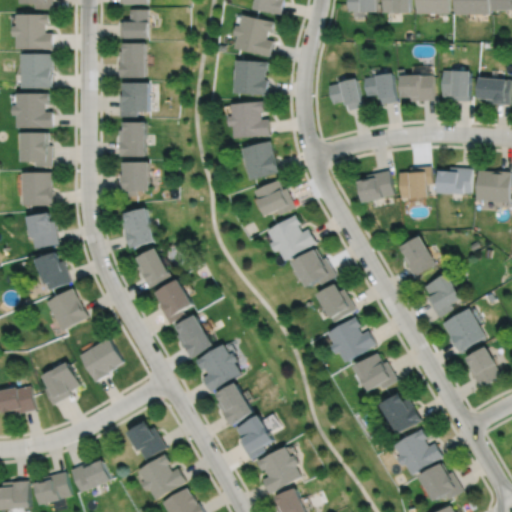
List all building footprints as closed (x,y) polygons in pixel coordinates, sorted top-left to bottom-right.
[(259,0),(258,8),(284,13),(286,0),(259,0)] [(350,0),(350,10),(380,10),(380,0),(350,0)] [(385,0),(385,11),(414,11),(414,0),(385,0)] [(419,0),(419,12),(451,12),(451,0),(419,0)] [(457,0),(457,13),(491,13),(491,0),(457,0)] [(511,0),(497,0),(497,8),(511,8),(511,0)] [(131,8),(131,20),(126,20),(126,21),(121,21),(121,36),(150,36),(150,20),(149,20),(149,8),(131,8)] [(22,12),(21,24),(17,24),(17,34),(21,34),(21,47),(56,47),(56,31),(49,31),(49,23),(52,23),(53,13),(22,12)] [(246,13),(243,24),(239,24),(237,34),(240,35),(237,47),(272,55),(276,40),(269,38),(271,30),(274,31),(276,21),(246,13)] [(125,41),(126,50),(121,50),(121,76),(148,76),(148,41),(125,41)] [(26,52),(25,86),(56,86),(56,52),(26,52)] [(239,59),(237,92),(269,94),(270,79),(267,79),(268,70),(270,70),(270,61),(239,59)] [(446,70),(445,95),(456,96),(456,100),(472,100),(472,95),(474,95),(475,70),(457,69),(457,70),(446,70)] [(367,77),(369,95),(382,93),(384,103),(399,101),(398,95),(400,95),(396,72),(380,74),(380,75),(367,77)] [(404,74),(405,96),(413,96),(413,100),(437,99),(436,74),(426,75),(425,73),(404,74)] [(511,77),(483,76),(481,97),(488,97),(488,102),(511,104),(511,77)] [(331,85),(335,103),(348,100),(351,110),(365,106),(364,101),(365,100),(360,77),(344,81),(344,82),(331,85)] [(125,81),(125,94),(121,94),(121,116),(138,116),(138,110),(151,110),(151,81),(125,81)] [(21,92),(21,104),(17,104),(17,114),(21,114),(21,126),(56,126),(56,110),(49,110),(49,102),(52,102),(52,92),(21,92)] [(234,103),(235,115),(231,115),(232,125),(236,125),(237,137),(273,134),(271,118),(264,119),(263,110),(266,110),(265,100),(234,103)] [(125,121),(125,129),(121,129),(121,155),(147,156),(147,121),(125,121)] [(27,131),(27,160),(38,160),(38,165),(56,166),(56,144),(52,144),(53,131),(27,131)] [(245,148),(253,179),(282,171),(279,157),(278,158),(273,140),(245,148)] [(124,162),(124,174),(121,174),(121,195),(139,195),(138,191),(151,190),(151,161),(124,162)] [(402,172),(404,198),(415,197),(415,198),(432,197),(431,184),(436,184),(434,166),(413,167),(413,171),(402,172)] [(443,170),(442,192),(469,193),(469,192),(474,192),(474,193),(475,194),(477,168),(453,167),(453,170),(443,170)] [(362,180),(366,202),(387,198),(387,196),(397,194),(392,170),(369,175),(370,179),(362,180)] [(482,170),(479,199),(511,202),(511,170),(500,170),(499,171),(482,170)] [(25,171),(25,204),(56,204),(56,190),(55,190),(55,171),(25,171)] [(258,190),(270,215),(281,210),(283,215),(299,207),(290,188),(286,189),(281,180),(258,190)] [(127,213),(129,221),(124,222),(131,248),(157,241),(148,207),(127,213)] [(32,216),(37,247),(62,243),(58,220),(56,221),(54,213),(32,216)] [(271,231),(277,241),(274,243),(279,252),(283,250),(289,260),(319,242),(311,228),(305,232),(301,225),(304,223),(299,214),(271,231)] [(424,236),(405,247),(410,256),(406,258),(418,277),(438,265),(436,260),(438,259),(424,236)] [(139,258),(143,265),(140,267),(151,288),(173,276),(158,248),(139,258)] [(319,249),(296,262),(312,288),(322,281),(324,285),(339,275),(328,257),(325,259),(319,249)] [(40,259),(50,289),(72,282),(61,251),(40,259)] [(428,287),(434,297),(431,299),(441,317),(456,308),(454,305),(466,298),(451,273),(428,287)] [(158,293),(164,304),(162,305),(172,324),(187,315),(185,311),(196,305),(181,280),(158,293)] [(321,294),(338,322),(359,309),(347,289),(344,291),(339,284),(321,294)] [(49,301),(64,330),(89,316),(82,304),(73,288),(49,301)] [(488,296),(491,301),(496,298),(492,293),(488,296)] [(446,323),(455,339),(462,352),(482,340),(481,339),(488,336),(472,308),(446,323)] [(179,327),(183,334),(179,336),(193,358),(215,345),(198,316),(179,327)] [(332,333),(338,344),(334,346),(340,355),(343,353),(349,363),(380,345),(371,331),(365,334),(361,327),(364,325),(359,317),(332,333)] [(81,355),(97,382),(110,375),(108,372),(110,371),(111,372),(118,368),(118,367),(125,363),(111,338),(81,355)] [(199,361),(204,369),(207,367),(211,375),(205,378),(213,392),(244,374),(238,363),(241,362),(236,353),(232,355),(226,344),(199,361)] [(470,357),(476,366),(471,370),(482,388),(502,375),(496,365),(497,364),(487,347),(470,357)] [(358,367),(374,392),(384,386),(386,389),(401,380),(390,362),(387,364),(380,353),(358,367)] [(47,376),(53,386),(48,389),(56,404),(73,395),(71,392),(82,386),(70,364),(47,376)] [(220,395),(224,402),(220,404),(233,426),(256,413),(239,384),(220,395)] [(2,392),(7,414),(17,412),(17,415),(39,410),(34,386),(2,392)] [(385,405),(403,435),(426,421),(412,398),(408,401),(404,393),(385,405)] [(240,429),(245,440),(242,442),(253,460),(268,451),(266,448),(277,442),(262,416),(240,429)] [(129,434),(140,452),(142,451),(147,460),(168,448),(156,428),(152,430),(148,423),(129,434)] [(398,445),(405,457),(401,459),(407,468),(410,466),(416,476),(447,458),(438,443),(432,447),(428,440),(431,438),(425,429),(398,445)] [(260,462),(264,470),(268,468),(271,473),(264,477),(272,491),(303,474),(300,467),(303,466),(298,457),(294,459),(288,447),(260,462)] [(140,468),(145,477),(142,479),(147,488),(150,486),(156,497),(187,479),(179,465),(173,468),(171,464),(172,463),(167,455),(153,464),(151,461),(140,468)] [(72,466),(81,489),(112,476),(103,456),(94,460),(92,457),(72,466)] [(426,476),(438,497),(448,492),(450,496),(463,489),(454,472),(451,474),(446,464),(426,476)] [(35,479),(41,500),(72,493),(66,468),(44,474),(44,477),(35,479)] [(0,505),(0,488),(6,488),(6,483),(15,482),(15,479),(29,478),(31,504),(0,505)] [(279,492),(283,500),(277,503),(281,511),(312,511),(299,483),(279,492)] [(164,499),(171,511),(207,511),(200,500),(198,501),(197,500),(198,499),(193,491),(192,492),(188,485),(164,499)] [(435,511),(459,511),(458,509),(457,509),(453,502),(435,511)]
